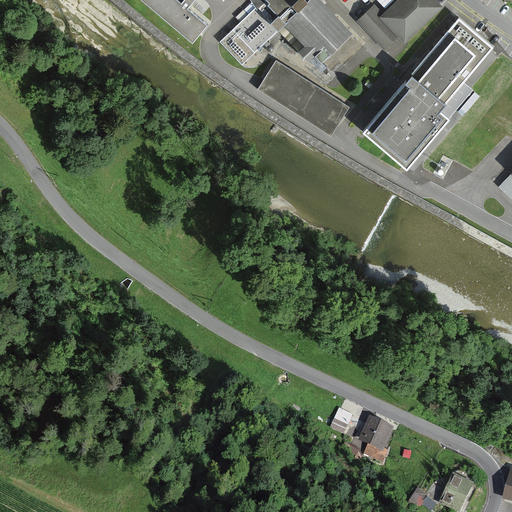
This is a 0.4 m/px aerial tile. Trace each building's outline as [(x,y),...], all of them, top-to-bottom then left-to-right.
[(206,19),(183,0),(147,0),(191,36),(206,19)] [(249,0),(255,9),(219,43),(223,46),(241,65),(281,25),(334,78),(365,47),(318,0),(249,0)] [(374,8),(358,24),(384,50),(396,38),(405,46),(443,8),(434,0),(399,0),(382,17),(374,8)] [(493,48),(457,19),(403,84),(361,133),(395,162),(408,173),(453,121),(447,116),(472,88),(464,82),(493,48)] [(349,109),(275,62),(257,90),(331,137),(349,109)] [(511,70),(478,119),(511,143),(511,172),(510,175),(511,176),(511,70)] [(340,408),(331,429),(345,435),(354,414),(340,408)] [(391,433),(369,423),(359,447),(381,456),(391,433)] [(511,471),(511,472),(501,505),(511,507),(511,471)] [(460,511),(471,488),(449,479),(437,509),(444,511),(460,511)] [(420,505),(428,489),(418,484),(409,500),(420,505)]
